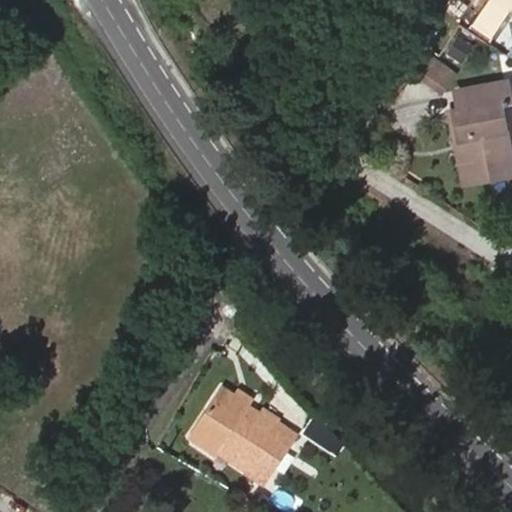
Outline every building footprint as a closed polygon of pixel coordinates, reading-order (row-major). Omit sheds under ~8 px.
[(443,53),(462,62),(470,44),(452,35),(443,53)] [(429,57),(415,77),(439,94),(453,74),(429,57)] [(471,148),(477,179),(511,172),(511,169),(497,102),(508,100),(505,84),(458,93),(461,110),(458,111),(463,138),(472,136),(475,147),(471,148)] [(464,182),(477,179),(471,148),(475,147),(472,136),(463,138),(458,111),(450,113),(464,182)] [(251,460),(246,469),(264,480),(287,440),(245,413),(249,406),(222,389),(193,438),(219,453),(225,445),(251,460)] [(219,453),(246,469),(251,460),(225,445),(219,453)]
